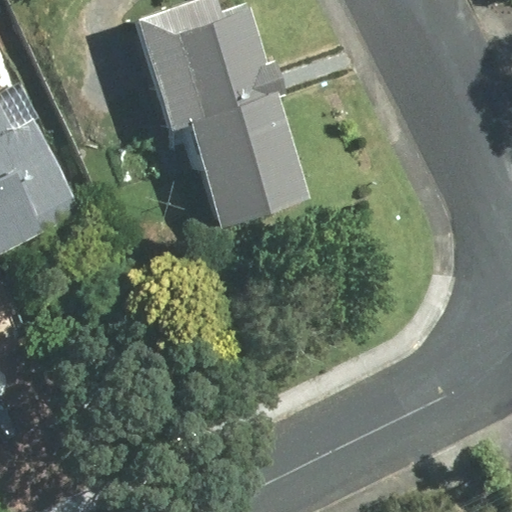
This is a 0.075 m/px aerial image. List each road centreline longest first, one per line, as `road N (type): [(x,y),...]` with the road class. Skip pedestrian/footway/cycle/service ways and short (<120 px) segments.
road 1 (tertiary): [(210,511),(511,364)]
road 2 (residential): [(511,211),(403,0)]
